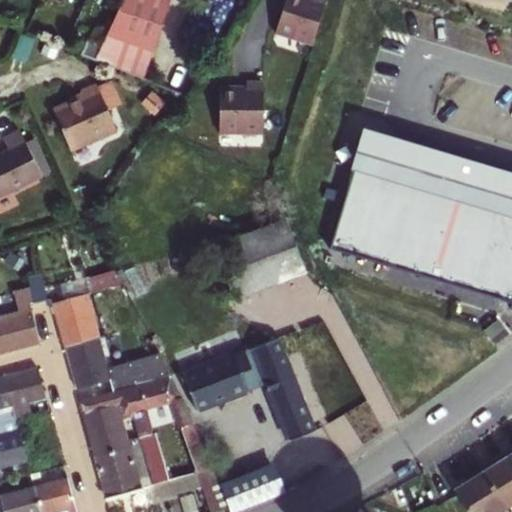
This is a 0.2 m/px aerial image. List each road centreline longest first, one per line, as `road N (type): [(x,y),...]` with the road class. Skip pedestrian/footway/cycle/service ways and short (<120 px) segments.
road 1 (tertiary): [(297,511),(384,464),(511,369)]
road 2 (residential): [(0,368),(49,356),(94,511)]
